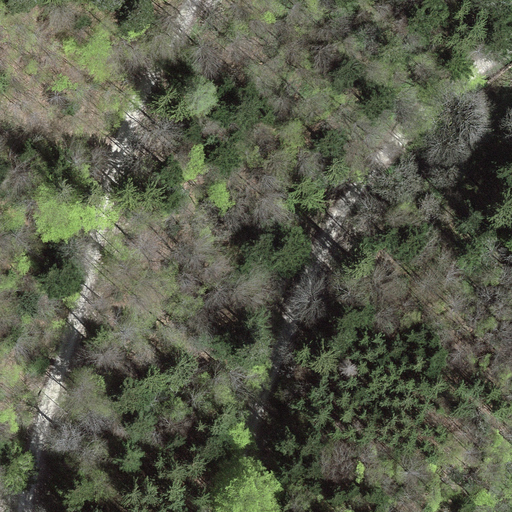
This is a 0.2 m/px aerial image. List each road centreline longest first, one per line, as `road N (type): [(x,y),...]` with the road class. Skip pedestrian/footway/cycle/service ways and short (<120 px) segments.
road 1 (unclassified): [(511,43),(442,94),(344,200),(250,427),(229,511)]
road 2 (unclassified): [(23,511),(36,432),(99,239),(115,158),(156,63),(195,0)]
